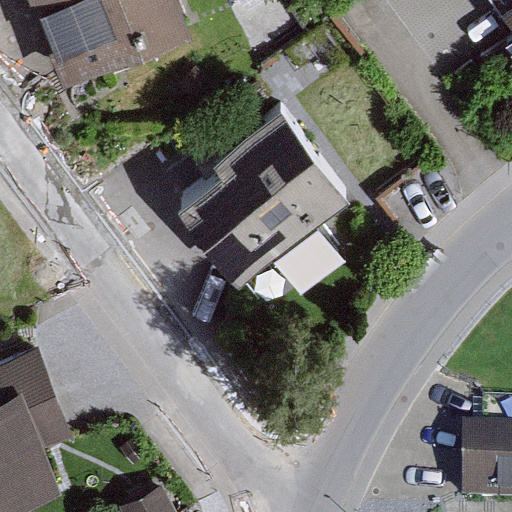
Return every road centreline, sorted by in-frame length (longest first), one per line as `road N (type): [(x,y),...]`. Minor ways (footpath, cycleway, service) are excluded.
road 1 (residential): [(314,502),(278,488),(258,467),(0,130)]
road 2 (residential): [(511,220),(422,318),(366,399),(314,502)]
